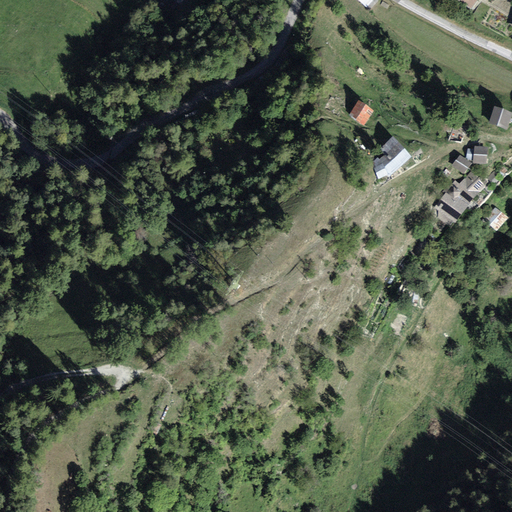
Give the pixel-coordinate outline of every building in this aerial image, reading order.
[(476,0),(455,0),(470,10),(476,0)] [(371,110),(356,100),(346,114),(362,124),(371,110)] [(510,112),(492,106),(487,122),(505,128),(510,112)] [(466,123),(449,118),(444,137),(461,141),(466,123)] [(385,153),(371,161),(375,177),(388,173),(409,154),(390,134),(378,147),(385,153)] [(485,146),(472,145),(470,160),(484,162),(485,146)] [(457,155),(450,165),(462,173),(468,162),(457,155)] [(453,181),(442,192),(454,202),(459,196),(467,204),(484,184),(469,171),(457,184),(453,181)] [(494,207),(481,221),(494,232),(506,218),(494,207)]
